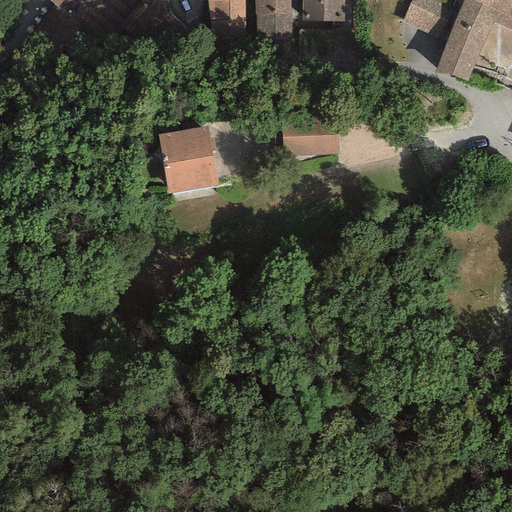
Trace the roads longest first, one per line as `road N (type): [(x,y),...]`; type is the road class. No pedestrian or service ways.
road 1 (residential): [(511,152),(487,108),(423,73),(221,66),(80,111),(21,148),(0,172)]
road 2 (track): [(511,362),(442,511)]
